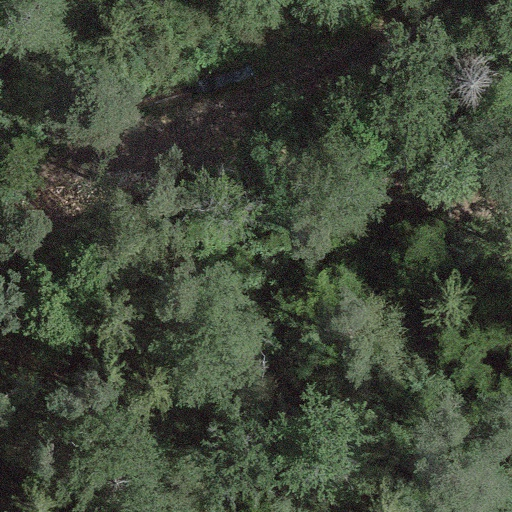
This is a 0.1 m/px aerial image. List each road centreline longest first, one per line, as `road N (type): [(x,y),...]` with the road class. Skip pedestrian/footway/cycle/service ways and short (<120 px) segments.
road 1 (track): [(436,0),(371,40),(157,140),(0,197)]
road 2 (track): [(157,140),(296,160),(511,217)]
